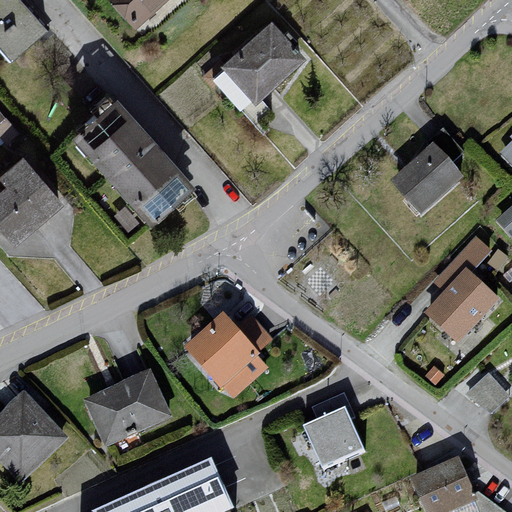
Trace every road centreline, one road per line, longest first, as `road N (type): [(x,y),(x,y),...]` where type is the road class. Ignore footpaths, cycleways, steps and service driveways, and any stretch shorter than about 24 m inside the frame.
road 1 (residential): [(229,250),(511,8)]
road 2 (residential): [(229,250),(511,473)]
road 3 (residential): [(0,364),(229,250)]
